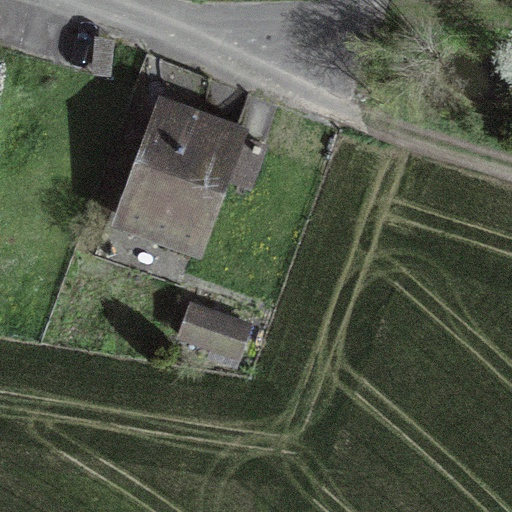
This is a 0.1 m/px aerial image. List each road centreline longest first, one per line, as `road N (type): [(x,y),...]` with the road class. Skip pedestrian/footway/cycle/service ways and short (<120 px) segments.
road 1 (residential): [(92,0),(312,90)]
road 2 (track): [(312,90),(511,169)]
